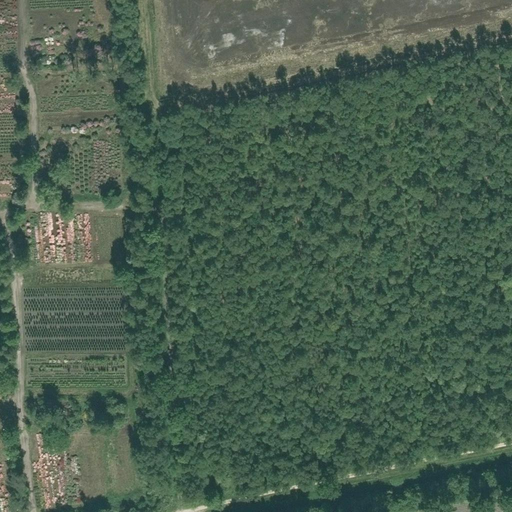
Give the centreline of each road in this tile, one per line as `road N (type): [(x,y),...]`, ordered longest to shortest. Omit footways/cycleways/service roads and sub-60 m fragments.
road 1 (track): [(140,0),(179,511)]
road 2 (track): [(209,511),(511,448)]
